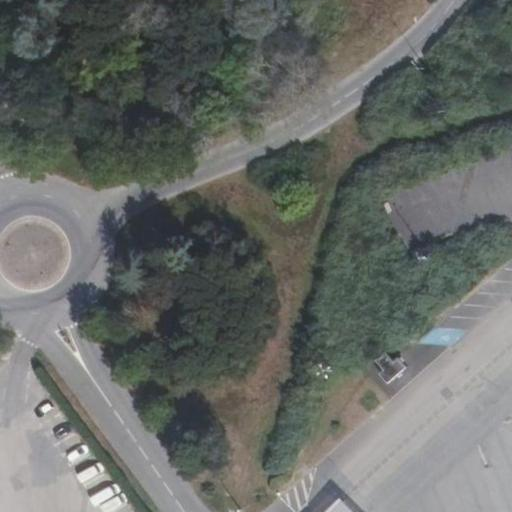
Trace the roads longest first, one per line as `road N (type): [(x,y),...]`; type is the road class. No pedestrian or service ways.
road 1 (unclassified): [(82,221),(138,189),(279,133),(406,46),(443,0)]
road 2 (unclassified): [(0,312),(44,322),(77,305),(94,273),(82,221)]
